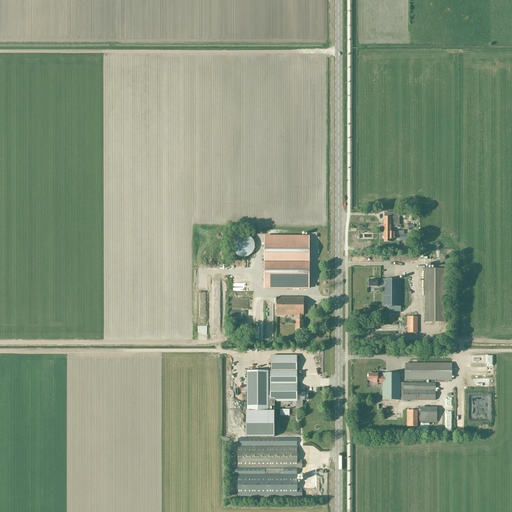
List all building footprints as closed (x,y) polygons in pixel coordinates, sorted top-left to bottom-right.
[(383,217),(383,225),(391,225),(395,225),(395,215),(393,215),(393,213),(384,213),(384,217),(383,217)] [(391,232),(383,232),(383,239),(384,239),(384,242),(390,242),(390,239),(391,239),(395,239),(395,235),(398,235),(398,232),(391,232)] [(254,247),(254,246),(254,245),(254,244),(254,243),(253,242),(253,241),(252,240),(252,239),(251,238),(250,237),(249,237),(248,236),(247,236),(246,235),(245,235),(244,235),(243,235),(242,235),(241,235),(240,235),(239,236),(238,236),(237,237),(236,237),(235,238),(234,239),(234,240),(233,241),(233,242),(232,243),(232,244),(232,245),(232,246),(232,247),(232,248),(232,249),(232,250),(233,251),(233,252),(234,252),(234,253),(235,254),(235,255),(236,255),(237,256),(238,256),(239,257),(240,257),(241,257),(242,257),(243,257),(244,257),(245,257),(246,257),(247,257),(249,256),(249,255),(250,255),(251,254),(252,253),(252,252),(253,251),(254,250),(254,249),(254,248),(254,247)] [(264,288),(309,288),(309,236),(264,236),(264,288)] [(424,322),(446,322),(446,268),(424,268),(424,322)] [(383,306),(400,306),(400,280),(383,280),(383,281),(378,281),(378,280),(369,280),(369,287),(378,287),(378,286),(383,286),(383,306)] [(303,315),(303,297),(276,297),(276,315),(297,315),(297,320),(296,320),(296,329),(303,329),(303,320),(301,320),(301,315),(303,315)] [(417,333),(417,317),(407,317),(407,333),(417,333)] [(271,371),(297,371),(297,356),(271,356),(271,371)] [(377,374),(368,374),(368,380),(372,380),(372,383),(382,383),(382,400),(435,400),(435,380),(452,380),(452,364),(405,363),(405,380),(426,380),(426,383),(403,383),(403,382),(400,382),(400,373),(382,373),(382,375),(377,375),(377,374)] [(271,371),(246,371),(246,411),(268,411),(268,402),(296,402),(296,391),(297,391),(297,371),(271,371)] [(298,391),(297,391),(296,391),(296,402),(296,405),(301,405),(301,400),(308,400),(308,393),(300,393),(300,392),(299,392),(298,391)] [(437,407),(420,407),(420,422),(437,422),(437,407)] [(417,427),(417,410),(407,410),(407,427),(417,427)] [(268,411),(246,411),(246,437),(273,437),(273,411),(268,411)] [(238,469),(302,468),(302,460),(297,460),(297,446),(238,446),(238,469)] [(238,497),(302,497),(302,489),(297,489),(297,474),(238,475),(238,497)]
